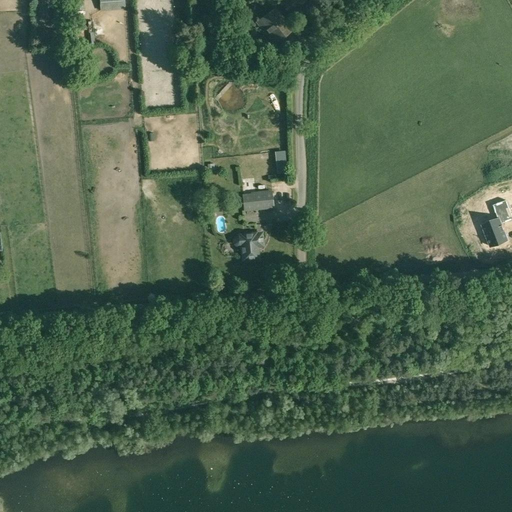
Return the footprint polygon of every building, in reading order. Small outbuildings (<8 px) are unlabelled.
[(289,14),(307,0),(283,0),(280,3),(289,14)] [(273,44),(292,30),(275,8),(256,23),(273,44)] [(91,33),(85,34),(86,47),(93,46),(91,33)] [(284,152),(275,153),(278,172),(286,171),(284,152)] [(242,195),(244,211),(274,208),(272,192),(242,195)] [(483,225),(491,247),(507,240),(501,224),(511,219),(511,215),(506,200),(493,205),(498,219),(483,225)] [(226,210),(225,203),(210,204),(210,211),(226,210)] [(256,234),(256,233),(240,235),(240,236),(238,236),(236,237),(234,239),(234,241),(235,244),(236,245),(239,246),(241,245),(243,260),(248,260),(250,261),(256,261),(257,259),(258,259),(257,251),(259,251),(258,240),(262,240),(261,234),(256,234)]
